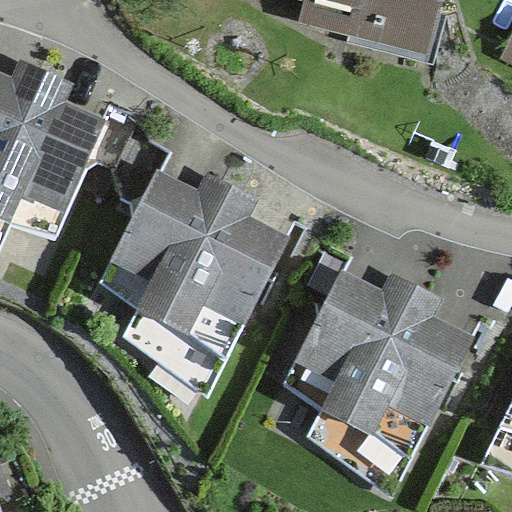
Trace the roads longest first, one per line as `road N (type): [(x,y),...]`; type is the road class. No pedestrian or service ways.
road 1 (residential): [(511,243),(343,194),(29,14),(0,5)]
road 2 (residential): [(0,348),(46,377),(85,432),(118,511)]
